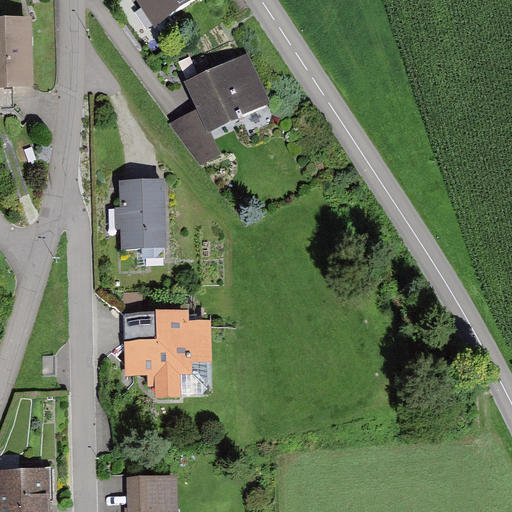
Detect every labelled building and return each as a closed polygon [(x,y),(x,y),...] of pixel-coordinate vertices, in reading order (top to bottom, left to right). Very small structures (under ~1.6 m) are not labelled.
[(138,0),(155,25),(194,0),(138,0)] [(33,27),(0,27),(0,96),(34,97),(33,27)] [(272,103),(249,52),(186,80),(198,108),(208,131),(211,130),(272,103)] [(208,131),(198,108),(170,123),(201,166),(223,153),(211,130),(208,131)] [(166,176),(119,179),(120,207),(115,207),(116,229),(122,228),(123,248),(169,246),(166,176)] [(124,293),(125,312),(139,311),(138,292),(124,293)] [(139,311),(125,312),(127,375),(147,374),(148,386),(155,386),(155,398),(184,397),(183,374),(195,374),(195,362),(214,362),(213,317),(191,317),(191,307),(158,308),(158,311),(139,311)] [(56,376),(56,355),(43,355),(43,376),(56,376)] [(193,458),(180,459),(181,479),(194,478),(193,458)] [(53,511),(52,468),(0,469),(0,511),(53,511)] [(179,511),(178,473),(127,475),(128,511),(179,511)]
